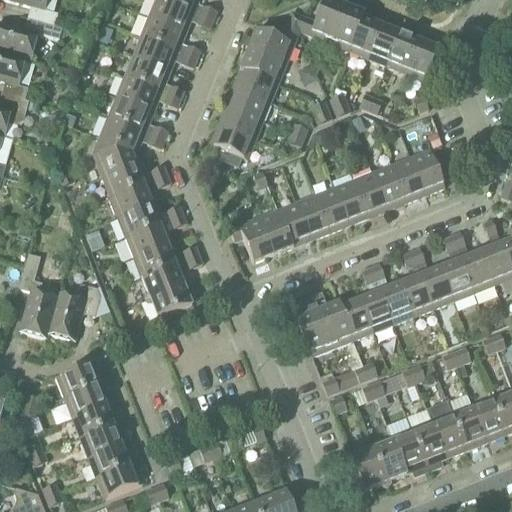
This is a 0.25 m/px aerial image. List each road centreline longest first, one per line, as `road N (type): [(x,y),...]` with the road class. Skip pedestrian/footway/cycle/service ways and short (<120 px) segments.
road 1 (residential): [(246,302),(483,200),(497,157),(465,82),(496,0)]
road 2 (residential): [(246,302),(226,284),(177,161),(240,0)]
road 3 (residential): [(334,511),(246,302)]
